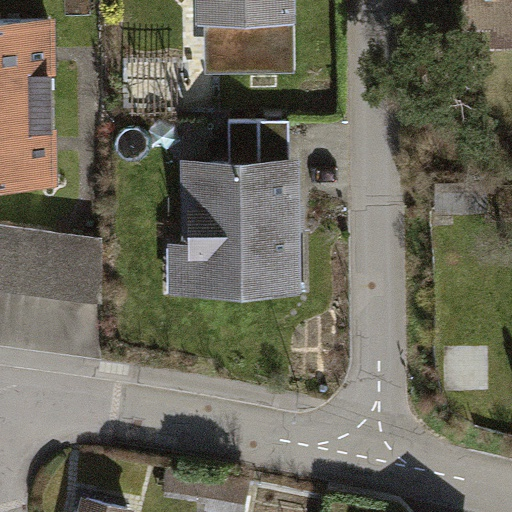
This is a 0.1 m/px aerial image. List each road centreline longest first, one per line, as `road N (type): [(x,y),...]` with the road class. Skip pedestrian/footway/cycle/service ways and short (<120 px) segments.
road 1 (residential): [(368,458),(380,378),(377,0)]
road 2 (residential): [(0,400),(368,458)]
road 3 (residential): [(368,458),(511,495)]
